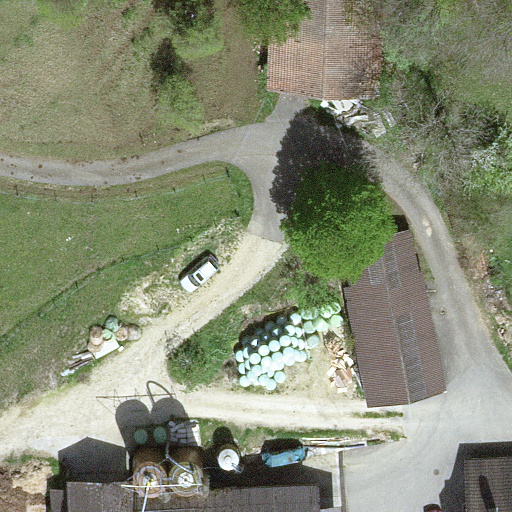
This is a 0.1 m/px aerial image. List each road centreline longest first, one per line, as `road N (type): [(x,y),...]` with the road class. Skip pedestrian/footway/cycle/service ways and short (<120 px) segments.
road 1 (track): [(0,165),(81,177),(274,144),(331,150),(395,175),(416,197),(502,406),(464,418),(401,476),(390,511)]
road 2 (track): [(274,144),(272,201),(259,237),(242,267),(147,349),(151,388),(243,406),(464,418)]
